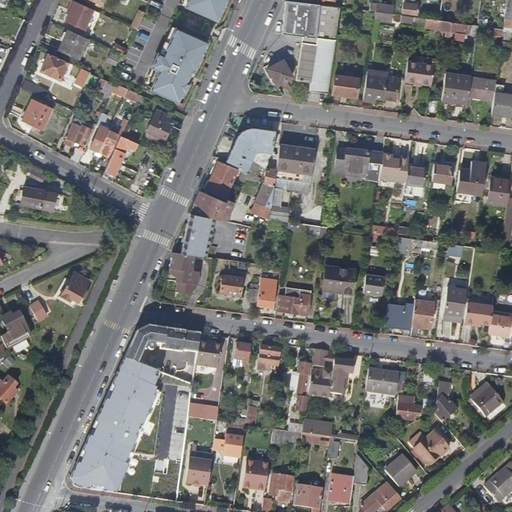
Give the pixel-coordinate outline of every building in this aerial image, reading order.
[(83,31),(93,10),(71,0),(68,8),(70,9),(64,22),(83,31)] [(138,25),(146,6),(133,0),(122,0),(121,3),(138,11),(133,23),(138,25)] [(189,0),(187,6),(216,19),(222,4),(225,5),(227,0),(189,0)] [(511,0),(507,0),(503,30),(503,32),(511,33),(511,25),(511,0)] [(336,34),(339,8),(285,1),(282,27),(336,34)] [(403,2),(401,15),(413,17),(421,18),(423,5),(403,2)] [(392,14),(393,6),(376,4),(375,12),(389,14),(392,14)] [(374,20),(375,12),(370,11),(362,10),(361,21),(364,22),(362,29),(371,31),(373,31),(374,20)] [(388,22),(389,14),(375,12),(374,20),(388,22)] [(413,24),(413,17),(401,15),(400,22),(413,24)] [(438,29),(440,21),(426,19),(425,27),(438,29)] [(451,31),(452,23),(448,22),(440,21),(438,29),(445,30),(450,31),(451,31)] [(477,26),(452,23),(451,31),(451,33),(455,33),(454,41),(464,42),(465,35),(476,36),(477,26)] [(327,93),(336,34),(282,27),(281,33),(308,37),(302,82),(310,83),(309,91),(327,93)] [(370,37),(371,31),(362,29),(362,36),(370,37)] [(78,61),(87,40),(68,31),(58,53),(78,61)] [(176,31),(163,59),(158,56),(153,68),(161,71),(152,90),(177,101),(181,91),(184,92),(195,68),(197,69),(201,60),(198,59),(205,44),(176,31)] [(511,42),(511,33),(503,32),(501,42),(511,42)] [(494,68),(496,55),(488,53),(481,52),(478,66),(494,68)] [(60,80),(67,63),(48,54),(40,71),(60,80)] [(292,77),(282,61),(267,69),(277,86),(292,77)] [(430,85),(433,65),(407,61),(404,81),(430,85)] [(84,84),(90,73),(84,70),(79,82),(84,84)] [(395,100),(398,79),(387,78),(388,74),(367,71),(363,100),(372,102),(373,97),(395,100)] [(112,81),(114,75),(107,72),(104,78),(112,81)] [(468,98),(471,76),(445,73),(441,100),(467,104),(468,98)] [(356,97),(358,79),(335,75),(332,94),(356,97)] [(494,94),(496,80),(471,76),(468,98),(493,101),(494,94)] [(38,95),(41,88),(25,80),(21,88),(38,95)] [(123,97),(127,89),(115,84),(111,91),(123,97)] [(136,103),(139,95),(127,89),(123,97),(136,103)] [(511,117),(511,96),(494,94),(493,101),(492,114),(511,117)] [(41,131),(52,108),(32,99),(22,121),(41,131)] [(163,140),(170,125),(167,124),(171,117),(156,111),(146,133),(163,140)] [(83,146),(91,130),(80,125),(80,127),(73,124),(66,138),(83,146)] [(98,152),(108,130),(99,126),(90,148),(96,151),(98,152)] [(270,162),(274,132),(253,129),(250,130),(247,130),(244,131),(242,133),(240,134),(238,137),(237,139),(231,152),(251,161),(255,152),(262,153),(261,161),(270,162)] [(107,156),(117,134),(108,130),(98,152),(101,153),(107,156)] [(111,182),(127,148),(133,151),(136,144),(120,137),(102,177),(111,182)] [(311,175),(314,150),(278,145),(275,172),(274,178),(298,181),(299,174),(311,175)] [(379,175),(382,154),(337,147),(333,173),(379,179),(379,175)] [(251,161),(231,152),(227,162),(242,169),(241,171),(246,174),(251,161)] [(407,166),(408,161),(404,161),(391,159),(391,155),(382,154),(379,175),(405,179),(407,166)] [(225,199),(238,170),(219,161),(206,191),(225,199)] [(482,196),(487,164),(471,162),(469,172),(459,171),(456,192),(482,196)] [(451,184),(454,167),(434,164),(431,181),(451,184)] [(26,173),(40,180),(44,173),(29,166),(26,173)] [(420,197),(424,169),(407,166),(405,179),(404,185),(412,186),(410,196),(420,197)] [(274,178),(275,172),(266,168),(264,182),(273,183),(274,178)] [(310,183),(311,175),(299,174),(298,181),(310,183)] [(508,198),(510,180),(490,178),(487,203),(506,206),(508,198)] [(270,206),(273,183),(264,182),(251,212),(268,220),(269,215),(270,206)] [(38,208),(41,191),(20,187),(18,197),(11,195),(9,203),(38,208)] [(229,212),(233,203),(227,200),(226,203),(200,191),(196,200),(194,205),(229,212)] [(226,222),(229,212),(194,205),(190,214),(226,222)] [(287,218),(288,208),(278,207),(270,206),(269,215),(286,218),(287,218)] [(287,230),(288,223),(285,222),(268,220),(267,227),(287,230)] [(300,232),(301,224),(288,223),(287,230),(300,232)] [(318,235),(320,227),(310,226),(309,234),(318,235)] [(397,237),(398,230),(389,229),(389,231),(374,229),(373,234),(386,236),(397,237)] [(398,236),(397,252),(411,253),(412,237),(398,236)] [(197,286),(199,273),(192,272),(194,256),(173,253),(171,269),(172,269),(172,273),(174,276),(176,276),(175,283),(177,284),(175,294),(191,297),(193,285),(197,286)] [(352,296),(356,272),(326,268),(322,292),(352,296)] [(78,302),(89,280),(73,272),(69,280),(64,278),(56,293),(59,295),(70,300),(71,299),(78,302)] [(382,295),(384,277),(366,274),(363,293),(382,295)] [(240,296),(242,279),(222,276),(220,293),(240,296)] [(272,309),(276,281),(260,278),(256,307),(272,309)] [(255,303),(258,285),(251,284),(248,302),(255,303)] [(462,317),(465,290),(447,287),(444,315),(462,317)] [(310,296),(311,291),(285,288),(284,296),(298,298),(299,294),(310,296)] [(307,316),(310,296),(299,294),(298,298),(284,296),(278,295),(275,311),(287,313),(287,317),(289,318),(291,318),(292,317),(293,314),(307,316)] [(78,302),(71,299),(70,300),(59,295),(57,299),(74,309),(78,302)] [(48,315),(41,296),(32,300),(39,318),(48,315)] [(430,329),(433,303),(415,300),(414,307),(413,310),(411,326),(430,329)] [(491,314),(493,303),(467,300),(463,325),(473,327),(473,323),(479,324),(479,325),(489,326),(491,314)] [(411,326),(413,310),(406,309),(396,308),(397,306),(387,305),(384,326),(394,328),(395,323),(411,326)] [(507,336),(510,317),(491,314),(489,326),(488,333),(507,336)] [(29,338),(18,316),(11,319),(9,315),(0,319),(0,320),(7,335),(0,339),(5,350),(29,338)] [(155,347),(155,345),(155,344),(163,345),(163,346),(172,348),(172,349),(197,353),(199,341),(200,334),(147,326),(136,332),(130,345),(124,359),(135,363),(145,367),(153,350),(154,349),(155,347)] [(221,354),(222,344),(199,341),(197,353),(196,366),(217,369),(219,354),(221,354)] [(248,364),(251,345),(236,343),(233,359),(243,360),(242,363),(248,364)] [(278,366),(280,349),(261,347),(258,363),(278,366)] [(326,367),(328,351),(314,349),(312,365),(326,367)] [(135,363),(124,359),(71,477),(74,485),(117,493),(162,392),(155,388),(160,373),(145,367),(135,363)] [(342,394),(344,378),(346,379),(347,373),(349,373),(352,374),(354,363),(334,360),(332,372),(323,370),(322,377),(310,375),(307,394),(329,397),(330,392),(341,394),(342,394)] [(310,374),(312,365),(300,363),(298,373),(300,373),(296,396),(298,396),(304,397),(307,374),(310,374)] [(399,372),(399,371),(369,367),(366,388),(396,393),(397,385),(399,372)] [(296,396),(300,373),(298,373),(292,372),(289,395),(296,396)] [(404,386),(406,373),(399,372),(397,385),(404,386)] [(17,392),(14,389),(17,386),(8,378),(0,386),(0,397),(6,403),(17,392)] [(485,415),(502,401),(489,386),(472,400),(485,415)] [(427,396),(423,406),(433,410),(440,393),(436,392),(433,399),(427,396)] [(420,416),(421,406),(414,405),(415,397),(395,394),(392,417),(415,420),(416,415),(420,416)] [(305,412),(307,398),(304,397),(298,396),(296,410),(305,412)] [(442,422),(456,410),(448,402),(434,414),(442,422)] [(190,404),(188,418),(202,419),(216,421),(218,408),(190,404)] [(254,425),(256,409),(247,408),(247,411),(245,424),(254,425)] [(245,425),(245,424),(247,411),(242,411),(240,420),(236,419),(236,424),(245,425)] [(301,434),(300,444),(328,447),(329,442),(331,424),(304,421),(303,426),(302,434),(301,434)] [(219,453),(223,423),(216,422),(214,442),(213,448),(212,451),(219,453)] [(302,434),(303,426),(290,424),(288,432),(301,434),(302,434)] [(239,459),(244,430),(227,427),(222,456),(239,459)] [(300,444),(301,434),(288,432),(274,430),(271,444),(299,448),(300,444)] [(428,464),(448,448),(434,431),(414,448),(428,464)] [(337,459),(339,444),(329,442),(328,447),(327,458),(337,459)] [(189,459),(211,462),(212,455),(190,452),(189,459)] [(399,487),(417,471),(403,455),(384,470),(399,487)] [(365,486),(368,468),(356,456),(353,479),(352,484),(365,486)] [(200,485),(207,486),(211,462),(189,459),(185,483),(193,484),(194,484),(194,481),(199,482),(199,485),(200,485)] [(255,490),(265,491),(269,464),(246,461),(242,488),(251,489),(251,484),(256,485),(255,490)] [(498,503),(511,490),(511,464),(511,463),(483,486),(498,503)] [(289,501),(293,477),(272,475),(269,495),(277,497),(277,499),(289,501)] [(352,484),(353,479),(331,476),(328,499),(350,502),(352,484)] [(386,511),(400,498),(387,483),(360,507),(364,511),(372,511),(381,505),(386,511)] [(318,508),(321,488),(297,485),(294,506),(313,508),(312,511),(319,511),(320,509),(318,508)] [(269,511),(271,500),(264,499),(261,511),(269,511)] [(489,511),(482,503),(481,511),(489,511)]
